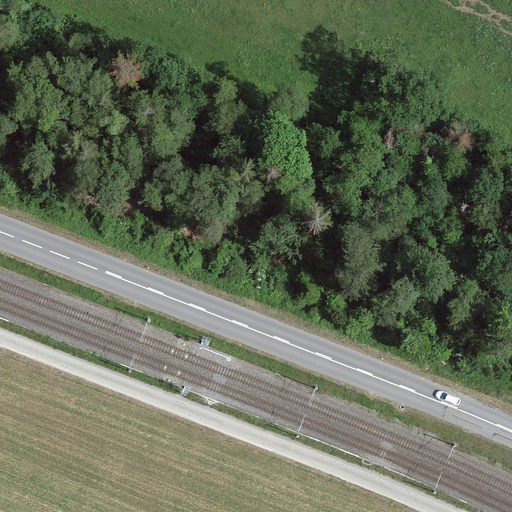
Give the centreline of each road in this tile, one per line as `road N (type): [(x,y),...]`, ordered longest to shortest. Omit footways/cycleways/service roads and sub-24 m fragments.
road 1 (primary): [(0,231),(511,432)]
road 2 (unclassified): [(442,511),(0,336)]
